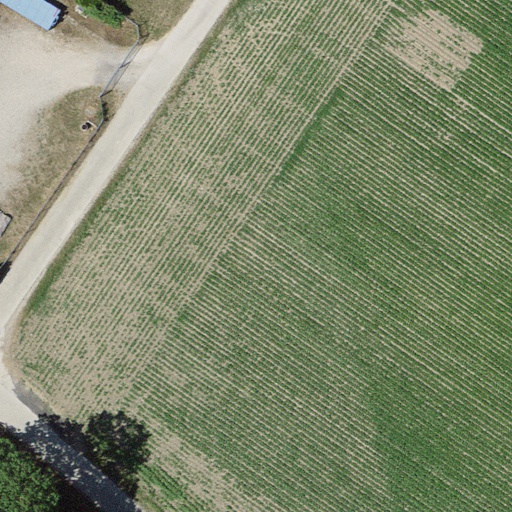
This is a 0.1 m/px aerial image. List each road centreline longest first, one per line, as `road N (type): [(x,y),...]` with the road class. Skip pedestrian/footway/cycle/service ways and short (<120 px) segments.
road 1 (track): [(211,0),(0,307)]
road 2 (track): [(122,511),(0,400)]
